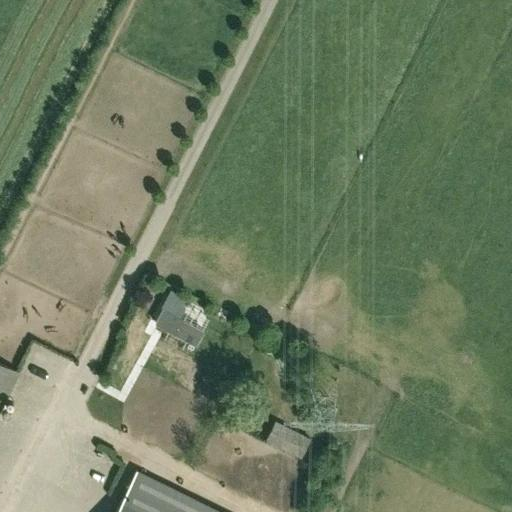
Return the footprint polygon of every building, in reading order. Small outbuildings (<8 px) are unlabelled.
[(193,342),(201,327),(160,304),(152,320),(193,342)] [(0,411),(19,373),(0,364),(0,411)] [(156,364),(123,423),(152,440),(186,381),(156,364)] [(196,395),(169,446),(189,457),(216,406),(196,395)] [(275,444),(300,456),(309,437),(285,425),(275,444)] [(215,511),(125,468),(103,511),(215,511)]
